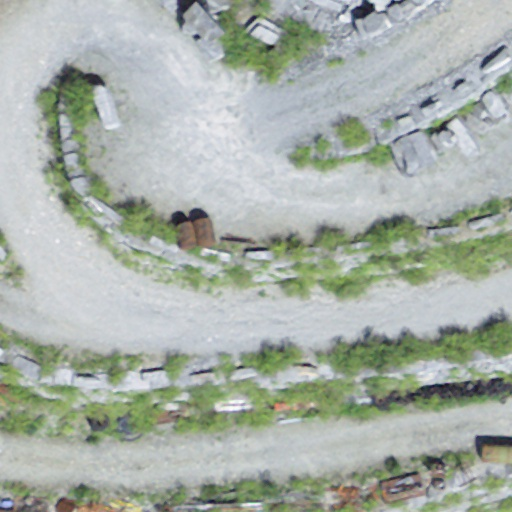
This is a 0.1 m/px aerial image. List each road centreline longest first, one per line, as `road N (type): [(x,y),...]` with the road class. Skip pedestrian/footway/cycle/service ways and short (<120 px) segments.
road 1 (track): [(511,288),(480,304),(250,311),(87,295),(13,201),(0,98)]
road 2 (track): [(0,93),(49,4),(153,38),(289,154),(407,158),(511,108)]
road 3 (track): [(511,399),(134,455),(52,458)]
road 4 (track): [(241,117),(420,0)]
